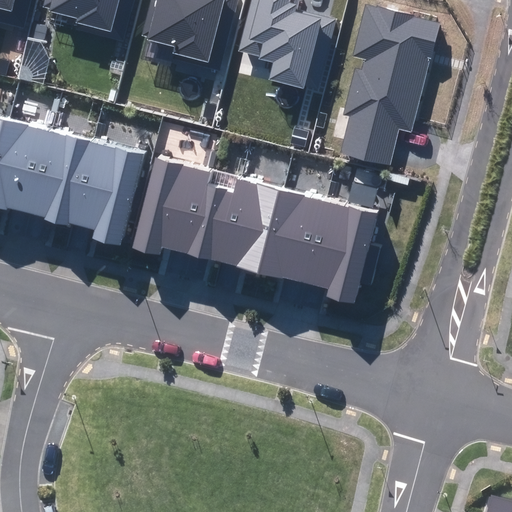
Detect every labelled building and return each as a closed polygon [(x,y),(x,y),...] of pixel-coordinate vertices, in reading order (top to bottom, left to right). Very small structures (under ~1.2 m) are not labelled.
[(0,0),(0,14),(28,21),(33,0),(0,0)] [(77,21),(128,34),(136,0),(48,0),(80,8),(77,21)] [(178,51),(224,62),(239,0),(149,0),(144,19),(156,22),(154,29),(181,36),(178,51)] [(321,81),(338,13),(326,10),(326,8),(320,7),(301,2),(301,0),(253,0),(243,42),(264,47),(263,50),(277,53),(273,70),(321,81)] [(346,144),(392,156),(398,135),(402,121),(414,124),(434,50),(435,51),(444,15),(412,7),(385,0),(381,0),(382,1),(377,0),(369,0),(357,49),(369,52),(366,63),(360,62),(348,107),(356,109),(346,144)] [(0,151),(11,109),(0,105),(0,151)] [(36,202),(57,120),(11,109),(0,151),(0,193),(16,199),(17,197),(36,202)] [(78,212),(98,131),(57,120),(36,202),(55,206),(55,208),(78,214),(78,212)] [(101,226),(128,233),(150,144),(98,131),(78,212),(103,219),(101,226)] [(214,173),(217,161),(163,147),(140,236),(167,243),(169,236),(180,239),(180,237),(196,241),(214,173)] [(288,179),(245,167),(241,180),(223,248),(267,260),(288,179)] [(241,180),(214,173),(196,241),(223,248),(241,180)] [(332,191),(288,179),(267,260),(311,271),(332,191)] [(381,204),(332,191),(311,271),(335,277),(333,284),(361,291),(365,274),(373,276),(383,239),(373,236),(381,204)] [(511,511),(511,497),(497,493),(491,511),(511,511)]
